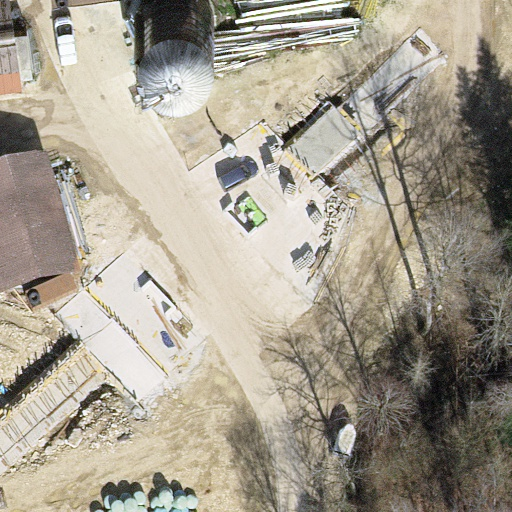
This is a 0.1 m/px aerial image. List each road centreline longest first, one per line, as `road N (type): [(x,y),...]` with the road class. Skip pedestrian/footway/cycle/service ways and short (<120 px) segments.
road 1 (track): [(281,511),(263,415),(180,237),(159,166),(86,137),(0,143)]
road 2 (track): [(159,166),(298,69),(368,0)]
